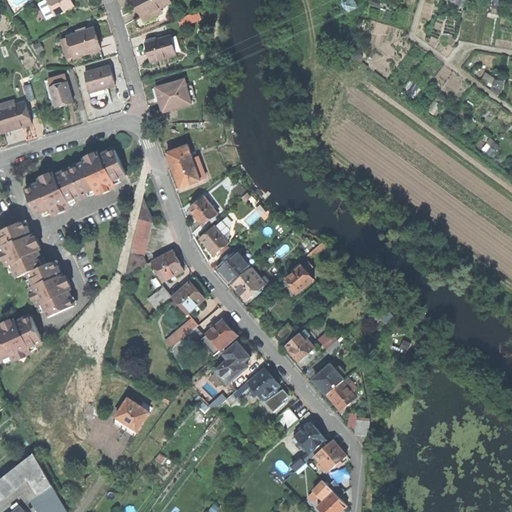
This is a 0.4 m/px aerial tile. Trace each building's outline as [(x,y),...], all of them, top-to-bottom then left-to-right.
[(55,15),(56,16),(75,6),(71,0),(47,0),(48,1),(55,15)] [(133,0),(139,11),(143,19),(161,10),(170,6),(166,0),(133,0)] [(47,19),(55,15),(48,1),(39,5),(47,19)] [(163,16),(161,10),(143,19),(145,24),(163,16)] [(201,11),(180,17),(182,26),(204,20),(201,11)] [(68,38),(75,58),(101,50),(98,40),(94,29),(86,32),(77,35),(68,38)] [(149,55),(152,63),(175,56),(169,37),(146,44),(149,55)] [(86,73),(91,91),(101,88),(102,91),(108,90),(116,87),(110,66),(86,73)] [(67,76),(57,78),(59,86),(69,83),(67,76)] [(48,81),(50,88),(59,86),(57,78),(48,81)] [(162,107),(165,114),(193,105),(192,101),(188,88),(185,81),(160,89),(163,98),(164,102),(161,103),(162,107)] [(50,88),(55,109),(64,106),(75,103),(69,83),(59,86),(50,88)] [(23,86),(28,102),(35,100),(30,84),(23,86)] [(193,86),(188,88),(192,101),(197,99),(193,86)] [(157,100),(160,99),(163,98),(160,89),(154,91),(157,100)] [(15,100),(4,104),(6,109),(17,105),(15,100)] [(17,105),(6,109),(13,131),(22,128),(29,126),(28,124),(33,122),(26,102),(17,105)] [(0,134),(4,133),(13,131),(6,109),(0,110),(0,134)] [(167,154),(172,169),(192,162),(187,147),(167,154)] [(26,192),(37,218),(50,212),(52,215),(70,207),(69,203),(95,192),(96,195),(116,186),(114,183),(127,177),(115,151),(100,158),(99,156),(91,160),(84,163),(85,165),(56,178),(55,176),(46,180),(39,183),(40,186),(26,192)] [(176,179),(179,189),(199,183),(196,172),(201,170),(199,164),(194,165),(192,162),(172,169),(176,179)] [(193,218),(201,228),(217,214),(203,198),(187,211),(193,218)] [(143,199),(126,276),(146,265),(143,259),(147,241),(152,221),(143,199)] [(220,222),(214,228),(221,236),(227,230),(220,222)] [(43,306),(49,319),(74,308),(67,294),(70,292),(66,283),(63,276),(60,277),(53,263),(44,267),(37,254),(40,252),(37,244),(32,235),(29,236),(23,223),(0,233),(0,240),(3,247),(0,248),(0,250),(8,268),(11,266),(17,279),(28,274),(33,286),(30,288),(39,308),(43,306)] [(214,228),(200,240),(206,248),(213,256),(218,251),(224,246),(227,243),(221,236),(214,228)] [(298,264),(301,267),(319,252),(316,248),(298,264)] [(224,277),(231,286),(251,269),(256,265),(246,253),(241,257),(237,252),(228,259),(226,257),(223,260),(225,262),(217,269),(224,277)] [(152,264),(163,285),(184,273),(178,263),(173,253),(152,264)] [(286,296),(289,300),(313,280),(301,267),(283,283),(287,288),(282,292),(286,296)] [(239,294),(245,302),(254,294),(256,296),(260,293),(259,291),(265,286),(251,269),(231,286),(239,294)] [(171,298),(186,316),(204,300),(197,291),(190,283),(171,298)] [(149,303),(156,311),(158,310),(164,304),(170,299),(163,291),(149,303)] [(167,307),(164,304),(158,310),(160,313),(167,307)] [(384,323),(392,317),(383,306),(372,315),(377,322),(381,319),(384,323)] [(0,331),(0,362),(10,358),(11,361),(30,353),(28,349),(42,343),(31,318),(17,324),(16,322),(6,326),(0,328),(0,331),(0,332),(0,331)] [(195,318),(182,329),(188,336),(196,329),(201,324),(195,318)] [(210,339),(220,351),(237,338),(229,328),(223,321),(206,335),(207,336),(204,338),(207,341),(210,339)] [(274,335),(279,342),(291,332),(286,326),(274,335)] [(169,340),(175,347),(188,336),(182,329),(169,340)] [(174,348),(179,355),(202,335),(196,329),(188,336),(175,347),(174,348)] [(291,355),(298,363),(313,350),(300,334),(284,347),(291,355)] [(214,356),(220,351),(210,339),(207,341),(204,338),(201,341),(214,356)] [(322,346),(326,351),(335,344),(330,338),(322,346)] [(326,351),(330,356),(340,347),(336,342),(335,344),(326,351)] [(216,372),(227,384),(247,367),(244,364),(251,358),(246,353),(244,350),(244,348),(242,345),(240,345),(238,343),(223,355),(228,361),(216,372)] [(73,379),(83,384),(93,361),(83,356),(73,379)] [(246,373),(252,379),(262,370),(257,363),(246,373)] [(321,389),(327,397),(342,384),(344,382),(341,378),(336,372),(331,366),(314,381),(321,389)] [(258,395),(262,401),(279,386),(271,376),(264,368),(262,370),(252,379),(247,383),(252,389),(250,391),(256,397),(258,395)] [(340,369),(336,372),(341,378),(345,375),(340,369)] [(230,386),(234,390),(244,382),(240,378),(230,386)] [(334,405),(340,413),(356,400),(351,395),(353,393),(348,386),(346,388),(342,384),(327,397),(334,405)] [(233,396),(237,400),(245,393),(241,389),(233,396)] [(266,406),(287,430),(299,420),(278,396),(266,406)] [(117,417),(138,430),(152,407),(143,402),(141,406),(128,398),(117,417)] [(134,435),(138,430),(117,417),(113,422),(123,428),(134,435)] [(354,437),(368,438),(369,423),(355,422),(354,437)] [(309,455),(326,441),(318,433),(311,424),(295,438),(296,439),(293,441),(295,443),(293,444),(300,451),(303,448),(309,455)] [(315,457),(328,473),(347,457),(340,449),(333,441),(315,457)] [(0,486),(6,494),(28,477),(45,507),(58,498),(33,455),(0,480),(0,486)] [(291,468),(296,473),(305,465),(300,460),(291,468)] [(328,487),(333,493),(339,498),(345,492),(334,481),(328,487)] [(318,497),(325,490),(328,487),(323,482),(313,491),(318,497)] [(325,490),(330,496),(333,493),(328,487),(325,490)] [(317,508),(320,511),(341,511),(347,507),(343,502),(339,498),(333,493),(330,496),(317,508)] [(46,509),(48,511),(65,511),(58,498),(45,507),(46,509)]
